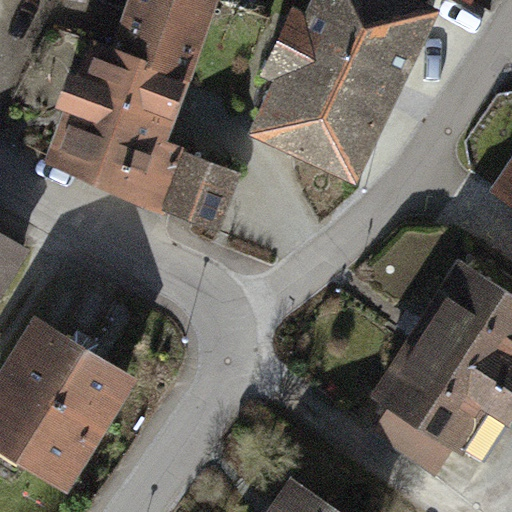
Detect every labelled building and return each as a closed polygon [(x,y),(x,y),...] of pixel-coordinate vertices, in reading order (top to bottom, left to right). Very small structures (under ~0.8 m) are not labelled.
[(212,5),(196,0),(134,0),(116,53),(88,43),(75,80),(62,75),(46,119),(59,123),(44,167),(162,209),(181,157),(160,150),(212,5)] [(432,16),(394,0),(312,0),(302,22),(289,16),(258,85),(269,90),(245,146),(352,194),(432,16)] [(243,174),(187,154),(165,216),(222,236),(243,174)] [(511,168),(492,199),(511,211),(511,168)] [(0,324),(38,259),(0,236),(0,324)] [(511,420),(511,300),(460,269),(373,412),(479,475),(511,420)] [(133,386),(33,324),(0,376),(0,454),(65,495),(133,386)] [(335,511),(288,481),(267,511),(335,511)]
